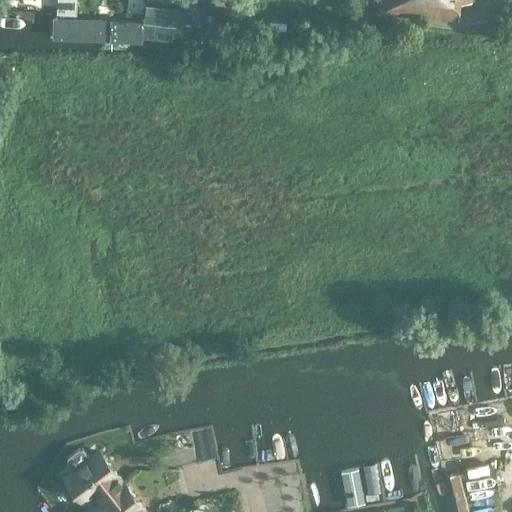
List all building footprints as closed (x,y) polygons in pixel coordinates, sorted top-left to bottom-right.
[(75,12),(75,0),(55,0),(55,10),(75,12)] [(471,0),(382,0),(382,12),(458,18),(458,7),(461,7),(460,0),(471,0),(472,0),(471,0)] [(51,14),(51,38),(141,41),(142,17),(51,14)] [(91,455),(84,446),(79,446),(69,454),(68,458),(76,468),(67,475),(70,478),(69,485),(74,491),(81,492),(84,496),(86,494),(94,504),(91,506),(92,507),(125,481),(125,480),(123,481),(115,471),(117,470),(100,449),(91,455)] [(125,481),(92,507),(94,510),(94,511),(146,511),(140,503),(141,501),(125,481)]
